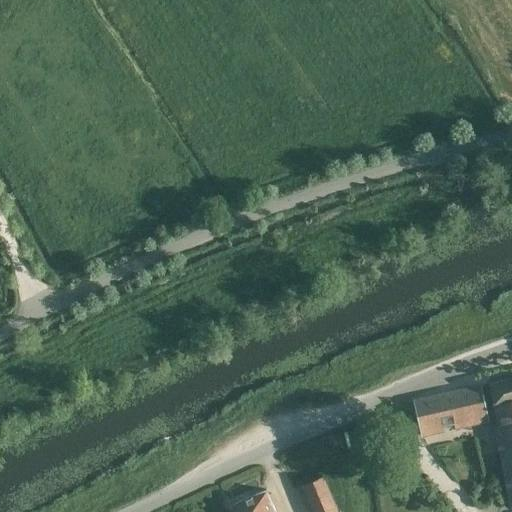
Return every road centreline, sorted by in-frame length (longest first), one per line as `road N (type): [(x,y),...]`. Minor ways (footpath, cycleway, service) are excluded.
road 1 (unclassified): [(511,135),(167,259),(0,337)]
road 2 (unclassified): [(139,511),(260,442),(511,348)]
road 3 (track): [(473,511),(385,398)]
